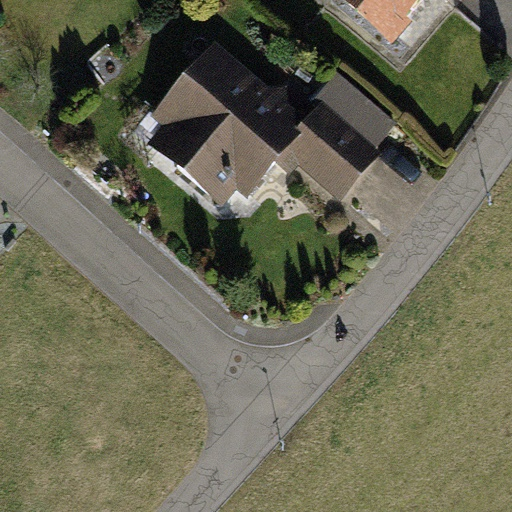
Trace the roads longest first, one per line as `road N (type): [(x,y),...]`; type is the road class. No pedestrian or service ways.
road 1 (residential): [(0,145),(284,412)]
road 2 (residential): [(511,129),(284,412)]
road 3 (residential): [(284,412),(192,511)]
